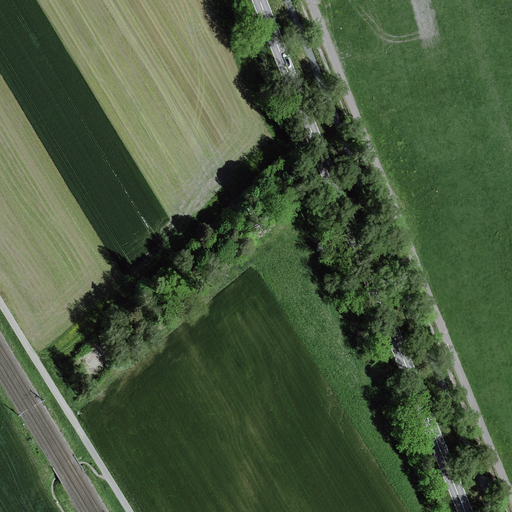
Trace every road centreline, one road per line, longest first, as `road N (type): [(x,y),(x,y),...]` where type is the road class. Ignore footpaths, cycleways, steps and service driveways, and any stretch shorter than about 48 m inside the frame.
road 1 (secondary): [(465,511),(260,0)]
road 2 (track): [(511,502),(307,0)]
road 3 (track): [(127,511),(0,304)]
